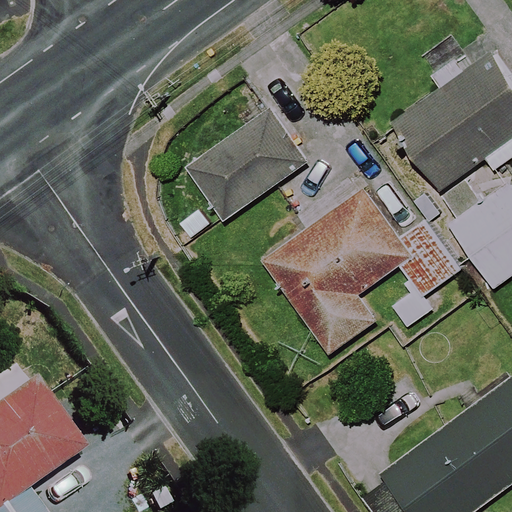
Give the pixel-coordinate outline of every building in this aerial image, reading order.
[(511,159),(511,81),(493,56),(398,127),(444,189),(488,156),(499,169),(511,159)] [(309,166),(272,112),(192,167),(229,221),(309,166)] [(511,277),(511,186),(455,226),(498,288),(511,277)] [(396,299),(413,324),(433,310),(426,299),(467,271),(431,220),(401,241),(367,192),(269,260),(333,353),(381,320),(362,293),(403,265),(416,285),(396,299)] [(0,508),(79,452),(30,384),(0,405),(0,508)] [(511,386),(387,478),(411,511),(478,511),(511,487),(511,386)]
